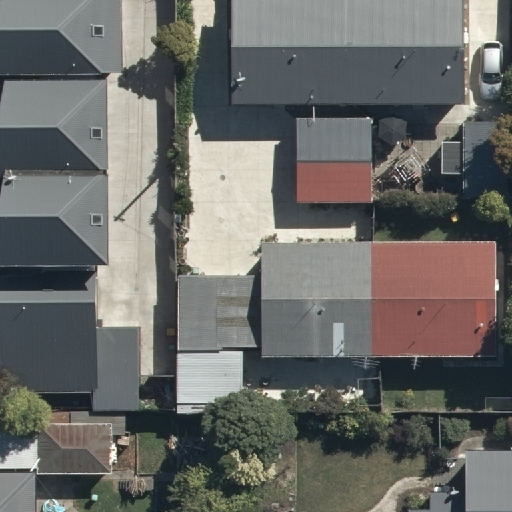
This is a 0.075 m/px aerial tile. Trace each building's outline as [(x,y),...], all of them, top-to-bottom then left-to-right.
[(115,0),(3,0),(0,26),(0,72),(7,72),(0,126),(0,171),(8,172),(0,222),(0,263),(1,263),(5,389),(81,388),(81,406),(137,405),(137,329),(96,329),(95,262),(104,262),(100,73),(116,72),(115,0)] [(464,11),(232,11),(231,127),(464,128),(464,11)] [(374,137),(297,137),(296,215),(374,216),(374,137)] [(510,140),(465,141),(465,203),(511,203),(510,140)] [(496,249),(269,248),(268,360),(495,361),(496,249)] [(255,282),(185,281),(185,361),(255,362),(255,282)] [(182,364),(181,418),(249,419),(250,365),(182,364)] [(122,435),(0,435),(0,474),(123,474),(122,435)] [(511,511),(511,459),(475,460),(475,511),(511,511)] [(0,483),(0,511),(47,511),(47,483),(0,483)]
